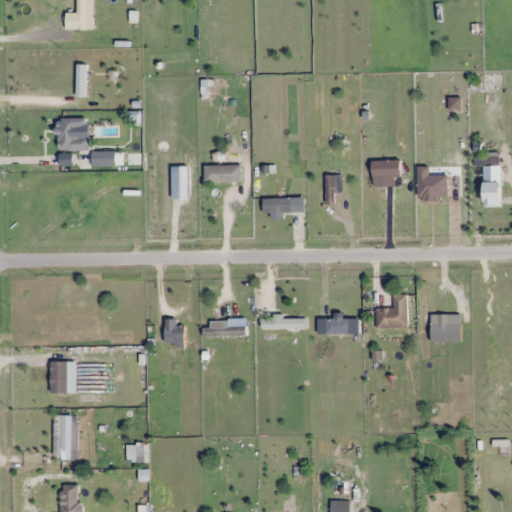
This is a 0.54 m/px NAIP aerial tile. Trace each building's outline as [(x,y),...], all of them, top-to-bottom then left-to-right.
[(93,17),(92,0),(78,0),(78,27),(87,27),(87,17),(93,17)] [(77,97),(86,97),(86,64),(77,64),(77,97)] [(90,150),(90,137),(77,137),(77,126),(86,126),(86,118),(58,118),(58,150),(90,150)] [(122,152),(102,152),(102,165),(122,165),(122,152)] [(474,153),(474,173),(499,173),(499,153),(474,153)] [(373,169),(373,177),(400,177),(400,169),(373,169)] [(343,194),(343,174),(326,174),(326,203),(336,203),(336,194),(343,194)] [(500,183),(486,183),(486,200),(500,200),(500,183)] [(292,198),(263,197),(263,212),(292,213),(292,198)] [(376,327),(408,327),(408,295),(393,295),(393,308),(376,308),(376,327)] [(261,327),(305,327),(305,318),(282,318),(282,317),(261,317),(261,327)] [(247,336),(246,326),(223,326),(223,324),(203,324),(203,337),(247,336)] [(184,346),(184,326),(165,326),(165,346),(184,346)] [(293,344),(272,344),(272,352),(293,352),(293,344)] [(51,361),(51,393),(68,393),(68,361),(51,361)] [(54,439),(54,459),(72,459),(72,415),(62,415),(62,439),(54,439)] [(60,485),(60,511),(80,511),(80,485),(60,485)] [(330,501),(330,511),(349,511),(349,501),(330,501)]
